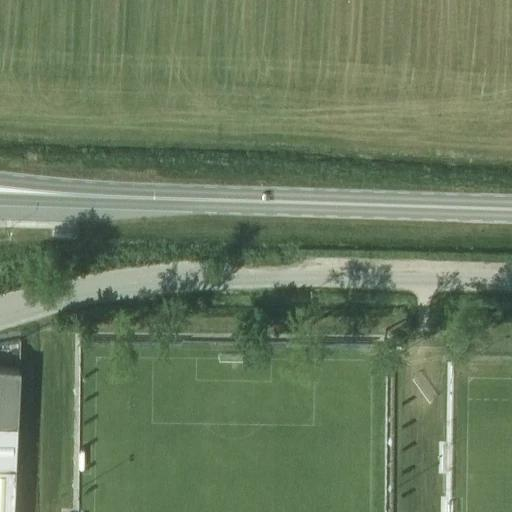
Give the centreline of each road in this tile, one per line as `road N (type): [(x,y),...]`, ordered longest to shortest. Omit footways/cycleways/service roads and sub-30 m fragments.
road 1 (unclassified): [(0,321),(142,287),(511,285)]
road 2 (secondary): [(511,213),(90,200)]
road 3 (track): [(424,327),(423,511)]
